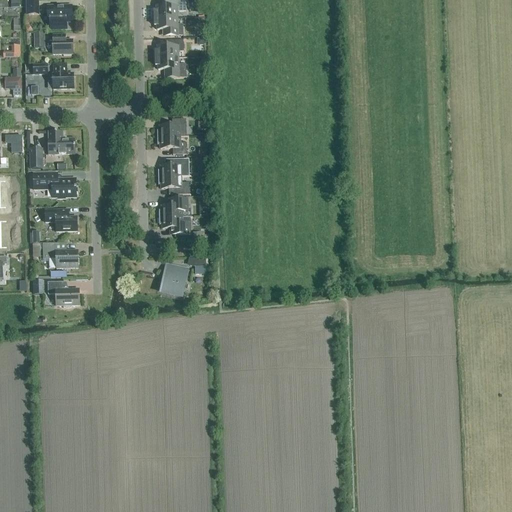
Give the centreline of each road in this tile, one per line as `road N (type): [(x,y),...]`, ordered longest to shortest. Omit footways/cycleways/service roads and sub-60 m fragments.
road 1 (residential): [(98,293),(93,115)]
road 2 (residential): [(144,260),(140,112)]
